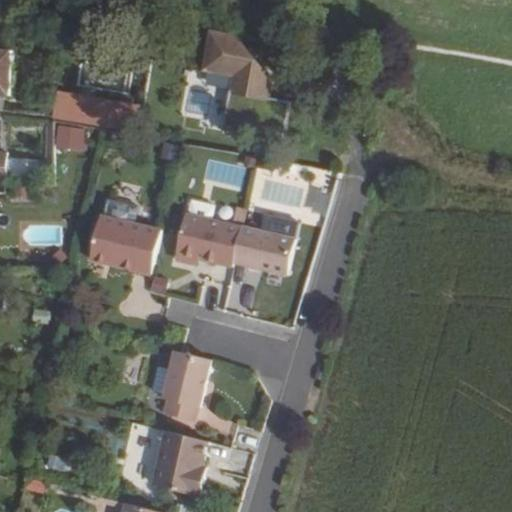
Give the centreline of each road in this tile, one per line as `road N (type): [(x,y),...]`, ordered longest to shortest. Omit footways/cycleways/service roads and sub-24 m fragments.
road 1 (track): [(349,187),(356,126),(345,72),(317,33),(280,5),(256,0)]
road 2 (residential): [(349,187),(296,370)]
road 3 (residential): [(296,370),(257,511)]
